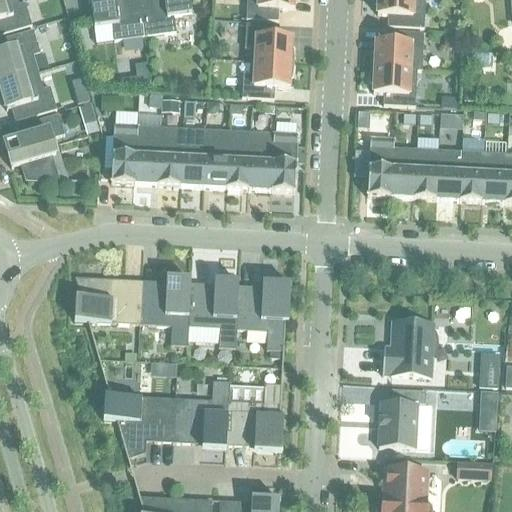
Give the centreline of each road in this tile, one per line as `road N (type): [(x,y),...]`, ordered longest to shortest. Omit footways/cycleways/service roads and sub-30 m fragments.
road 1 (residential): [(14,260),(112,233),(321,248)]
road 2 (residential): [(321,248),(334,0)]
road 3 (residential): [(307,488),(321,248)]
road 4 (residential): [(321,248),(511,257)]
road 5 (tertiary): [(50,511),(0,330)]
road 6 (residential): [(132,475),(307,488)]
